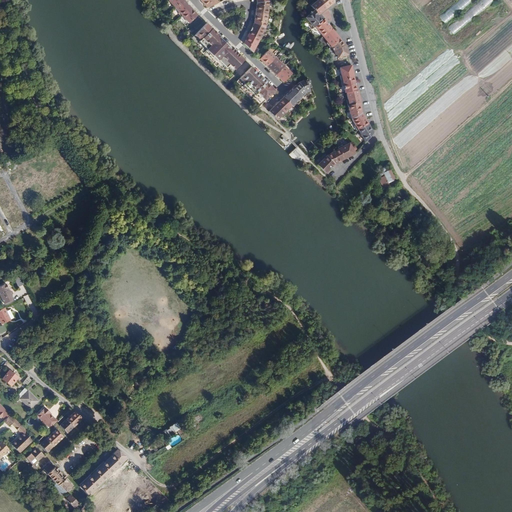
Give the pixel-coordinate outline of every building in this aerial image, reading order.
[(184,0),(175,8),(179,12),(178,13),(181,17),(191,8),(187,4),(184,0)] [(317,0),(311,6),(314,10),(318,15),(320,14),(326,9),(319,0),(317,0)] [(319,0),(326,9),(334,2),(333,0),(319,0)] [(458,0),(439,16),(446,23),(474,0),(458,0)] [(492,0),(481,0),(448,28),(454,35),(494,2),(492,0)] [(255,13),(267,15),(268,7),(269,1),(257,3),(256,8),(255,13)] [(184,20),(185,19),(189,23),(197,15),(194,11),(191,8),(181,17),(184,20)] [(309,24),(308,25),(312,29),(322,20),(318,15),(314,10),(312,12),(310,12),(310,14),(305,18),(309,24)] [(265,23),(266,23),(266,22),(267,15),(255,13),(255,18),(254,23),(264,28),(265,23)] [(317,32),(318,31),(321,34),(323,36),(332,29),(324,19),(322,20),(312,29),(314,31),(317,32)] [(259,40),(260,40),(261,38),(263,36),(261,35),(264,28),(254,23),(251,29),(248,34),(259,40)] [(223,69),(229,75),(233,71),(244,60),(236,52),(230,46),(229,46),(206,24),(200,30),(192,38),(199,45),(197,46),(202,50),(200,51),(217,67),(218,66),(222,70),(223,69)] [(323,36),(327,42),(326,43),(329,47),(330,47),(340,39),(332,29),(323,36)] [(244,44),(253,52),(253,51),(255,46),(259,40),(248,34),(246,40),(244,44)] [(336,54),(338,58),(348,55),(345,45),(340,39),(330,47),(334,51),(335,55),(336,54)] [(267,66),(275,58),(267,50),(259,59),(267,66)] [(267,66),(276,75),(285,65),(281,62),(280,63),(275,58),(267,66)] [(291,74),(287,70),(288,68),(285,65),(276,75),(283,82),(291,74)] [(341,81),(354,78),(351,65),(340,68),(341,75),(340,75),(341,81)] [(275,91),(251,67),(241,78),(237,82),(242,87),(240,89),(251,100),(253,98),(261,105),(266,100),(275,91)] [(354,78),(341,81),(342,86),(343,85),(345,93),(346,93),(357,90),(354,78)] [(297,84),(292,88),(301,97),(305,93),(306,93),(309,91),(308,88),(311,87),(307,79),(298,83),(297,84)] [(296,103),(299,101),(302,98),(301,97),(292,88),(283,97),(292,106),(293,107),(296,103)] [(346,100),(348,106),(361,103),(358,90),(357,90),(346,93),(348,100),(346,100)] [(283,97),(276,104),(285,114),(288,111),(287,110),(292,106),(283,97)] [(361,107),(361,103),(348,106),(349,112),(350,114),(351,119),(362,113),(360,107),(361,107)] [(271,109),(269,112),(277,120),(278,119),(281,116),(282,117),(285,114),(276,104),(273,107),(271,109)] [(362,113),(351,119),(355,125),(354,126),(357,131),(358,130),(368,124),(362,113)] [(368,124),(358,130),(364,141),(365,142),(373,133),(368,124)] [(344,159),(355,153),(354,152),(349,143),(343,146),(342,145),(337,148),(338,149),(344,159)] [(334,164),(344,159),(338,149),(331,153),(326,156),(334,164)] [(326,156),(324,154),(321,157),(320,158),(322,160),(317,165),(326,173),(334,164),(326,156)] [(383,166),(378,173),(380,178),(379,178),(375,181),(378,188),(382,186),(383,188),(388,185),(387,183),(393,180),(392,179),(389,180),(385,172),(386,172),(383,166)] [(389,180),(392,179),(394,178),(390,169),(386,172),(385,172),(389,180)] [(406,211),(411,216),(412,215),(414,217),(416,215),(415,213),(416,212),(420,217),(423,214),(414,203),(406,210),(406,211)] [(405,210),(403,207),(396,213),(399,215),(405,210)] [(11,295),(10,293),(6,284),(0,286),(0,295),(4,304),(13,300),(11,295)] [(6,312),(4,308),(0,310),(0,321),(1,324),(10,320),(6,312)] [(9,370),(2,379),(11,386),(18,377),(9,370)] [(27,378),(22,383),(26,386),(31,381),(27,378)] [(37,401),(24,389),(14,400),(17,403),(20,400),(30,409),(37,401)] [(0,418),(1,417),(4,420),(10,415),(0,404),(0,418)] [(45,408),(36,416),(46,425),(49,428),(56,421),(53,418),(49,414),(47,412),(48,411),(45,408)] [(73,412),(70,409),(62,417),(65,420),(73,412)] [(81,419),(73,412),(65,420),(72,427),(81,419)] [(4,420),(3,421),(8,427),(11,424),(15,420),(10,415),(4,420)] [(21,435),(26,431),(21,425),(15,420),(11,424),(21,435)] [(65,420),(59,426),(66,433),(72,427),(65,420)] [(63,436),(56,429),(45,439),(52,447),(63,436)] [(24,433),(11,445),(19,453),(31,441),(24,433)] [(45,439),(39,445),(46,452),(52,447),(45,439)] [(46,452),(39,445),(36,448),(43,455),(46,452)] [(43,455),(36,448),(25,458),(29,462),(32,466),(43,455)] [(127,458),(118,450),(113,454),(122,463),(127,458)] [(122,463),(113,454),(79,487),(87,495),(110,474),(122,463)] [(46,467),(43,470),(52,479),(65,492),(72,486),(65,479),(66,478),(54,466),(53,467),(50,463),(46,467)] [(78,511),(118,511),(137,495),(122,479),(114,486),(111,483),(115,480),(110,474),(87,495),(91,499),(83,506),(82,508),(79,511),(78,511)] [(114,486),(122,479),(119,476),(115,480),(111,483),(114,486)] [(65,492),(52,479),(48,482),(61,496),(65,492)] [(148,479),(144,483),(143,484),(149,489),(154,485),(149,480),(148,479)] [(165,496),(154,485),(149,489),(168,508),(172,504),(165,496)] [(65,500),(70,504),(76,499),(71,494),(65,500)]
